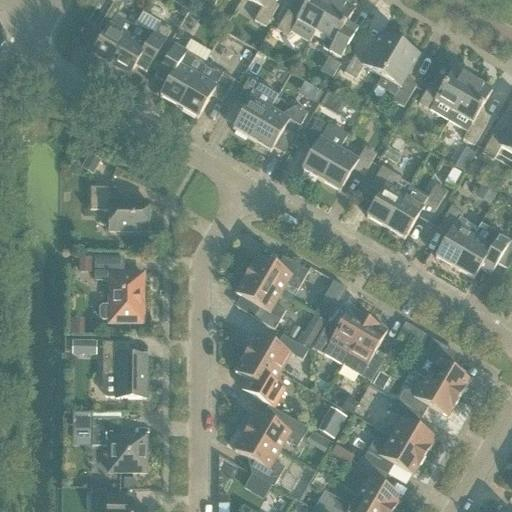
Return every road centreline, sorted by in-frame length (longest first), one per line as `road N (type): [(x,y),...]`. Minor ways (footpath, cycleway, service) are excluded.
road 1 (residential): [(201,511),(197,250),(249,188)]
road 2 (residential): [(511,341),(249,188)]
road 3 (residential): [(249,188),(21,54)]
